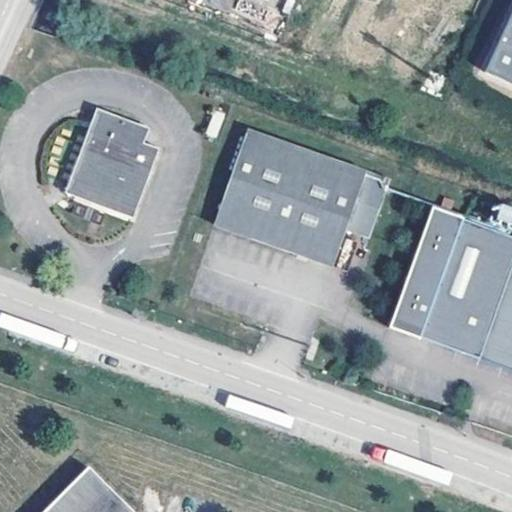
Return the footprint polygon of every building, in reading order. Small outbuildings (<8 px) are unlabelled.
[(511,0),(481,67),(511,81),(511,0)] [(145,132),(143,131),(104,117),(99,132),(91,129),(70,186),(75,197),(131,218),(155,153),(140,147),(145,132)] [(396,185),(255,135),(219,232),(339,276),(354,235),(378,244),(396,185)] [(511,237),(471,222),(472,221),(441,210),(397,330),(427,341),(428,340),(487,362),(488,357),(494,359),(492,364),(511,371),(511,237)] [(115,511),(81,477),(45,511),(115,511)]
